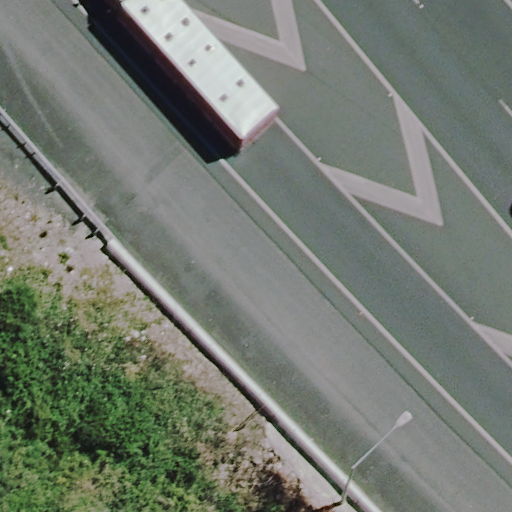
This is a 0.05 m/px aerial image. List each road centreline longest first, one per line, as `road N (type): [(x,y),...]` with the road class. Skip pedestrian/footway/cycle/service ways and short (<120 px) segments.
road 1 (motorway): [(511,412),(109,0)]
road 2 (motorway): [(511,106),(419,0)]
